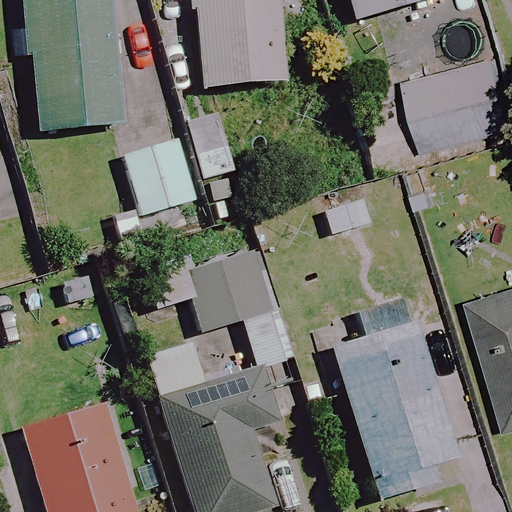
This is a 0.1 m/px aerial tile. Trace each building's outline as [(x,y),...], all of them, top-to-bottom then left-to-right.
[(115,128),(98,0),(14,0),(20,45),(31,139),(115,128)] [(276,87),(267,0),(183,0),(193,95),(276,87)] [(338,0),(346,26),(434,0),(338,0)] [(508,131),(489,64),(482,66),(404,88),(423,156),(508,131)] [(226,177),(211,118),(179,126),(194,184),(226,177)] [(187,204),(168,143),(161,145),(114,160),(133,221),(187,204)] [(281,363),(266,315),(249,255),(184,274),(202,334),(232,325),(247,373),(281,363)] [(511,289),(466,302),(502,433),(511,430),(511,289)] [(446,464),(405,331),(322,356),(368,506),(425,489),(420,472),(446,464)] [(196,391),(180,339),(134,352),(181,511),(263,511),(240,431),(267,422),(253,374),(196,391)] [(118,511),(90,406),(13,427),(35,511),(118,511)]
